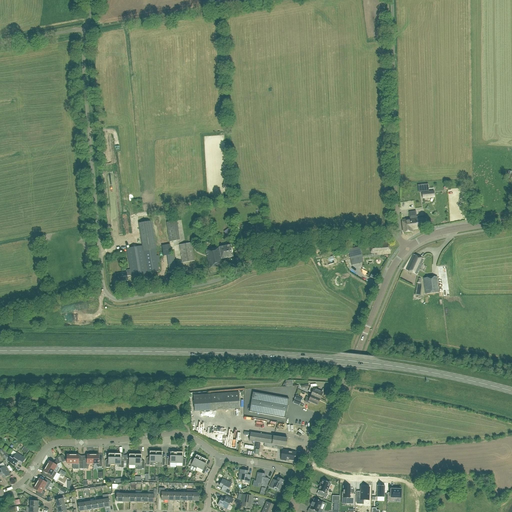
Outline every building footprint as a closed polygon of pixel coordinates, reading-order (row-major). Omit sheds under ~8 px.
[(423,199),(436,198),(435,191),(430,191),(429,184),(419,185),(419,192),(423,192),(423,199)] [(416,217),(416,211),(409,212),(410,219),(401,220),(403,233),(412,232),(412,229),(423,227),(422,218),(419,219),(419,216),(416,217)] [(157,249),(152,221),(139,223),(143,246),(127,248),(130,269),(126,270),(126,272),(117,274),(118,282),(128,280),(127,276),(147,273),(159,271),(156,250),(157,249)] [(180,240),(177,221),(167,222),(170,242),(180,240)] [(264,234),(263,225),(256,226),(257,235),(264,234)] [(390,254),(389,242),(370,244),(371,253),(376,253),(377,255),(390,254)] [(194,261),(191,243),(179,245),(182,263),(194,261)] [(233,257),(231,245),(206,250),(209,268),(223,265),(221,259),(233,257)] [(361,249),(350,253),(352,260),(363,257),(361,249)] [(169,255),(169,268),(178,268),(178,255),(169,255)] [(423,259),(412,255),(405,270),(416,275),(423,259)] [(428,278),(423,278),(425,294),(438,293),(436,277),(432,277),(432,275),(428,275),(428,278)] [(311,395),(320,399),(322,392),(310,387),(309,390),(311,391),(312,391),(311,395)] [(239,409),(238,392),(193,396),(195,412),(239,409)] [(286,418),(289,399),(253,393),(250,412),(286,418)] [(296,395),(293,403),(299,405),(302,398),(296,395)] [(320,399),(311,395),(309,398),(306,396),(304,401),(309,403),(309,402),(317,405),(320,399)] [(217,422),(217,418),(207,417),(207,418),(200,418),(200,421),(195,421),(195,433),(204,433),(204,438),(210,438),(211,430),(215,430),(215,422),(217,422)] [(295,427),(291,428),(290,425),(288,426),(290,430),(292,429),(295,435),(298,434),(295,427)] [(211,442),(224,444),(226,428),(221,427),(220,432),(213,431),(211,442)] [(263,447),(282,450),(283,446),(286,447),(287,439),(250,433),(249,441),(264,443),(263,447)] [(296,453),(282,450),(280,460),(285,461),(285,459),(294,461),(296,453)] [(150,462),(156,462),(156,452),(150,452),(150,458),(147,458),(146,465),(150,465),(150,462)] [(156,452),(156,462),(162,463),(162,466),(165,466),(165,459),(162,459),(162,452),(156,452)] [(170,463),(176,463),(176,452),(170,452),(170,459),(167,459),(167,466),(170,466),(170,463)] [(176,452),(176,463),(182,463),(182,466),(185,467),(186,460),(182,459),(183,453),(176,452)] [(25,459),(17,453),(14,457),(11,455),(7,461),(16,466),(18,463),(21,465),(25,459)] [(74,454),(73,454),(73,464),(73,469),(83,469),(83,461),(79,461),(79,455),(76,455),(75,454),(74,454)] [(90,464),(93,464),(93,454),(92,454),(91,454),(90,454),(89,455),(87,455),(87,460),(83,461),(83,469),(88,469),(88,467),(90,464)] [(93,454),(93,464),(96,464),(97,467),(102,467),(102,460),(99,460),(99,455),(96,455),(95,454),(94,454),(93,454)] [(114,465),(115,454),(109,454),(108,461),(105,461),(105,468),(110,468),(111,465),(114,465)] [(121,454),(115,454),(114,465),(120,465),(120,468),(124,468),(124,461),(121,461),(121,454)] [(129,465),(135,465),(135,455),(129,455),(129,461),(126,461),(126,468),(129,468),(129,465)] [(135,465),(139,466),(139,469),(144,469),(144,462),(141,462),(141,455),(135,455),(135,465)] [(190,469),(195,471),(196,470),(202,458),(196,455),(193,461),(191,460),(187,466),(190,468),(190,469)] [(207,461),(202,458),(196,470),(201,473),(204,474),(207,468),(204,467),(207,461)] [(54,471),(57,466),(49,461),(48,463),(47,464),(46,465),(45,466),(54,471)] [(0,476),(1,476),(3,479),(10,475),(5,466),(1,469),(0,467),(0,476)] [(52,480),(57,473),(54,471),(45,466),(45,467),(44,468),(44,469),(44,470),(43,472),(48,474),(46,477),(52,480)] [(248,472),(239,470),(240,471),(238,480),(237,479),(237,480),(245,481),(245,483),(249,484),(250,476),(247,475),(248,472)] [(256,482),(254,481),(253,487),(259,488),(260,486),(266,487),(268,479),(264,478),(265,475),(256,473),(257,474),(256,482)] [(223,479),(223,478),(219,486),(222,488),(221,491),(228,495),(230,491),(228,490),(232,483),(231,482),(231,484),(223,480),(223,479)] [(286,482),(278,478),(276,481),(273,480),(270,487),(273,489),(274,487),(282,491),(281,490),(285,482),(286,482)] [(35,483),(44,488),(45,486),(49,486),(51,482),(45,479),(44,481),(39,479),(38,481),(37,481),(36,482),(35,483)] [(318,495),(325,498),(327,495),(325,494),(330,483),(327,481),(327,482),(321,480),(319,485),(320,485),(317,491),(320,492),(318,495)] [(42,491),(44,488),(35,483),(35,484),(34,485),(34,486),(34,487),(33,489),(38,492),(36,494),(42,498),(45,493),(42,491)] [(342,492),(342,496),(343,496),(343,497),(347,498),(347,504),(353,504),(354,494),(350,494),(350,487),(349,486),(349,485),(345,485),(344,486),(343,486),(343,492),(342,492)] [(357,492),(357,504),(364,504),(364,500),(369,500),(370,487),(361,487),(361,492),(357,492)] [(161,501),(167,501),(168,493),(164,492),(164,488),(159,488),(159,494),(161,494),(161,501)] [(387,493),(387,500),(393,501),(393,498),(401,498),(401,489),(390,489),(390,493),(387,493)] [(102,500),(104,508),(110,507),(109,502),(112,501),(111,495),(108,496),(109,499),(102,500)] [(251,496),(243,495),(242,507),(250,508),(251,496)] [(233,500),(226,497),(224,500),(221,499),(217,506),(217,507),(218,506),(226,509),(226,511),(229,505),(230,506),(233,500)] [(55,501),(57,507),(65,505),(63,498),(55,501)] [(321,511),(322,511),(318,510),(321,503),(318,501),(318,500),(315,499),(314,500),(313,499),(312,503),(311,503),(310,506),(309,509),(313,511),(312,511),(321,511)] [(272,511),(275,506),(267,502),(262,511),(272,511)]
